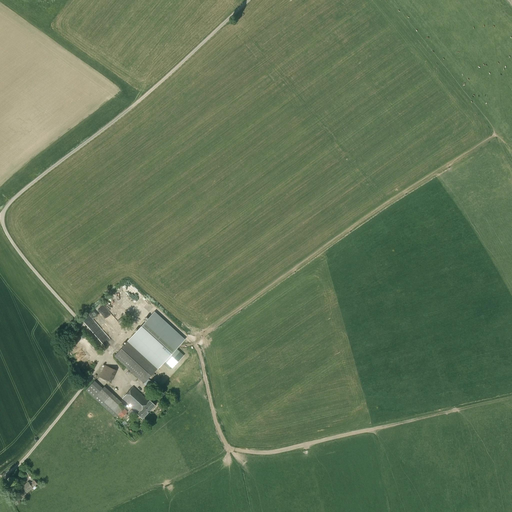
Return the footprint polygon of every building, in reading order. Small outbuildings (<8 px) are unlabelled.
[(126,299),(129,297),(120,290),(118,292),(126,299)] [(184,340),(154,312),(114,356),(144,384),(158,368),(158,369),(163,364),(168,369),(170,367),(172,368),(183,356),(176,349),(184,340)] [(109,383),(115,371),(104,366),(98,378),(109,383)] [(83,376),(78,367),(73,370),(78,379),(83,376)] [(96,395),(102,401),(110,392),(105,386),(96,395)] [(133,387),(127,393),(149,412),(155,406),(149,401),(133,387)] [(149,412),(127,393),(122,398),(138,413),(137,414),(142,419),(149,412)] [(127,412),(123,409),(118,415),(121,418),(127,412)] [(28,483),(22,487),(26,493),(32,488),(37,484),(35,481),(30,485),(28,483)] [(16,495),(11,497),(16,505),(21,503),(19,501),(17,496),(16,495)]
